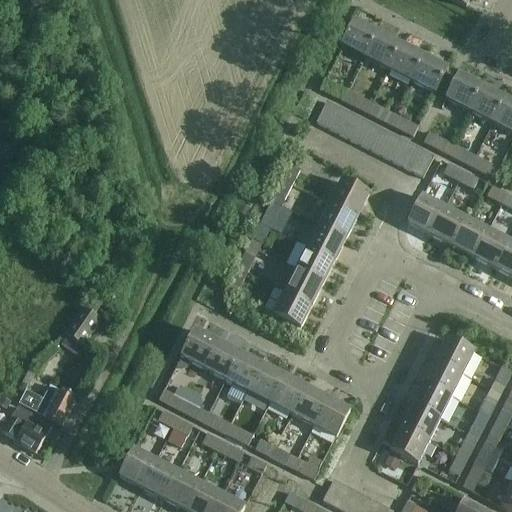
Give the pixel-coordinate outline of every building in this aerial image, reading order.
[(443,0),(465,11),(470,0),(443,0)] [(340,49),(364,61),(377,36),(353,24),(340,49)] [(377,36),(364,61),(387,73),(400,48),(377,36)] [(387,73),(410,84),(423,59),(400,48),(387,73)] [(447,72),(423,59),(410,84),(434,97),(447,72)] [(469,115),(482,90),(458,77),(445,102),(469,115)] [(319,92),(336,101),(341,91),(324,82),(319,92)] [(469,115),(492,126),(505,101),(482,90),(469,115)] [(345,93),(339,103),(359,113),(364,103),(345,93)] [(511,136),(511,105),(505,101),(492,126),(511,136)] [(327,105),(316,127),(326,132),(337,111),(327,105)] [(368,105),(363,115),(382,125),(387,115),(368,105)] [(326,132),(336,137),(347,116),(337,111),(326,132)] [(336,137),(348,143),(358,122),(347,116),(336,137)] [(391,116),(386,127),(406,137),(411,127),(391,116)] [(348,143),(358,148),(369,127),(358,122),(348,143)] [(358,148),(368,154),(379,132),(369,127),(358,148)] [(368,154),(379,159),(390,138),(379,132),(368,154)] [(447,158),(452,148),(428,136),(423,146),(447,158)] [(379,159),(390,165),(400,143),(390,138),(379,159)] [(390,165),(400,170),(411,149),(400,143),(390,165)] [(447,158),(463,167),(469,156),(452,148),(447,158)] [(400,170),(411,175),(422,154),(411,149),(400,170)] [(422,154),(411,175),(422,181),(433,160),(422,154)] [(472,158),(467,168),(487,179),(492,168),(472,158)] [(289,166),(281,182),(290,187),(299,170),(289,166)] [(443,178),(457,186),(462,175),(448,168),(443,178)] [(462,175),(457,186),(472,193),(478,183),(462,175)] [(271,202),(272,203),(280,207),(290,187),(281,182),(271,202)] [(330,207),(357,221),(369,199),(342,185),(330,207)] [(487,201),(501,208),(507,198),(492,190),(487,201)] [(511,213),(511,200),(507,198),(501,208),(511,213)] [(444,212),(421,200),(407,228),(430,238),(444,212)] [(269,236),(280,241),(295,206),(284,202),(269,236)] [(357,221),(330,207),(319,229),(345,243),(357,221)] [(266,210),(258,226),(267,231),(276,214),(266,210)] [(466,223),(444,212),(430,238),(452,250),(466,223)] [(466,223),(452,250),(474,261),(488,235),(466,223)] [(251,240),(253,240),(261,244),(267,231),(258,226),(251,240)] [(345,243),(319,229),(307,251),(334,265),(345,243)] [(510,246),(488,235),(474,261),(496,272),(510,246)] [(511,246),(510,246),(496,272),(511,280),(511,246)] [(334,265),(307,251),(296,273),(323,287),(334,265)] [(244,254),(235,271),(245,276),(254,259),(244,254)] [(235,296),(245,276),(235,271),(225,291),(235,296)] [(323,287),(296,273),(284,296),(311,310),(323,287)] [(272,318),(299,332),(311,310),(284,296),(272,318)] [(84,315),(66,341),(83,353),(85,350),(89,344),(101,326),(84,315)] [(203,373),(217,345),(194,334),(180,361),(203,373)] [(435,365),(462,379),(474,356),(446,343),(435,365)] [(217,345),(203,373),(225,384),(239,357),(217,345)] [(239,357),(225,384),(247,395),(261,368),(239,357)] [(462,379),(435,365),(424,387),(451,401),(462,379)] [(261,368),(247,395),(269,407),(283,380),(261,368)] [(511,376),(502,371),(494,385),(504,391),(511,376)] [(283,380),(269,407),(291,418),(305,391),(283,380)] [(451,401),(424,387),(412,409),(440,423),(451,401)] [(58,429),(61,431),(75,403),(50,389),(42,404),(27,396),(20,409),(58,429)] [(305,391),(291,418),(313,430),(327,402),(305,391)] [(11,405),(1,398),(0,400),(0,408),(6,412),(11,405)] [(166,408),(181,415),(186,405),(171,398),(166,408)] [(486,400),(479,415),(489,420),(496,405),(486,400)] [(336,441),(350,414),(327,402),(313,430),(336,441)] [(186,405),(181,415),(196,423),(201,413),(186,405)] [(440,423),(412,409),(401,431),(428,445),(440,423)] [(511,417),(511,413),(504,409),(496,424),(506,429),(511,417)] [(1,435),(16,445),(35,457),(52,431),(32,419),(18,411),(1,435)] [(163,415),(157,424),(172,432),(177,422),(163,415)] [(489,420),(479,415),(471,430),(481,435),(489,420)] [(210,430),(225,438),(230,428),(215,420),(210,430)] [(177,422),(172,432),(187,440),(192,430),(177,422)] [(488,439),(489,439),(498,444),(506,429),(496,424),(488,439)] [(240,446),(240,445),(245,436),(230,428),(225,438),(240,446)] [(428,445),(401,431),(390,454),(417,468),(428,445)] [(207,438),(206,438),(201,447),(216,455),(221,445),(207,438)] [(254,453),(269,461),(274,451),(260,443),(254,453)] [(221,445),(216,455),(231,463),(236,453),(221,445)] [(466,464),(474,450),(464,445),(456,459),(466,464)] [(284,469),(284,468),(289,459),(274,451),(269,461),(284,469)] [(119,480),(141,492),(155,465),(133,453),(119,480)] [(473,468),(483,473),(491,458),(481,453),(473,468)] [(466,464),(456,459),(449,474),(459,479),(466,464)] [(266,468),(251,461),(246,470),(261,478),(266,468)] [(141,492),(163,503),(178,476),(155,465),(141,492)] [(304,466),(299,476),(314,484),(319,474),(304,466)] [(473,468),(466,483),(476,488),(483,473),(473,468)] [(163,503),(180,511),(187,511),(200,488),(178,476),(163,503)] [(419,482),(412,495),(421,499),(427,486),(419,482)] [(334,511),(345,490),(333,484),(322,505),(334,511)] [(500,510),(503,511),(511,511),(511,487),(500,510)] [(187,511),(214,511),(222,499),(200,488),(187,511)] [(348,511),(357,496),(345,490),(334,511),(335,511),(348,511)] [(357,496),(348,511),(363,511),(369,503),(357,496)] [(243,511),(244,511),(222,499),(214,511),(243,511)] [(291,510),(295,511),(309,511),(312,508),(296,500),(291,510)] [(379,511),(381,509),(369,503),(363,511),(379,511)]
